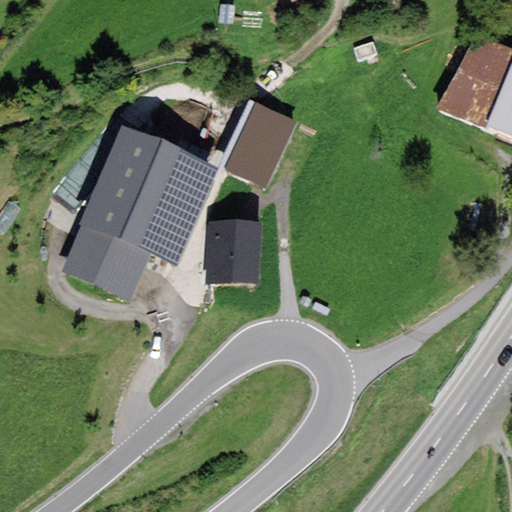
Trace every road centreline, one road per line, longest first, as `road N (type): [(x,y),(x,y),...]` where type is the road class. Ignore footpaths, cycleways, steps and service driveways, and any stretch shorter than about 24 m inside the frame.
road 1 (tertiary): [(228,511),(304,448),(330,408),(330,362),(282,336),(230,359),(51,511)]
road 2 (primary): [(511,325),(381,511)]
